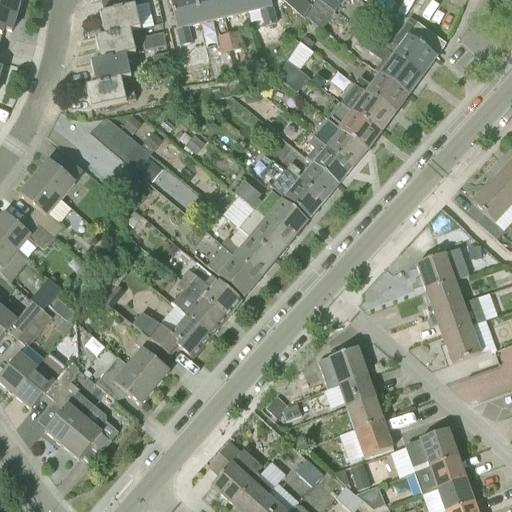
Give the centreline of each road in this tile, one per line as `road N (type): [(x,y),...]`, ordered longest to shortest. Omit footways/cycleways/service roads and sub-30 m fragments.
road 1 (residential): [(145,492),(329,290)]
road 2 (residential): [(329,290),(511,90)]
road 3 (residential): [(511,457),(329,290)]
road 4 (residential): [(0,165),(48,79),(62,0)]
